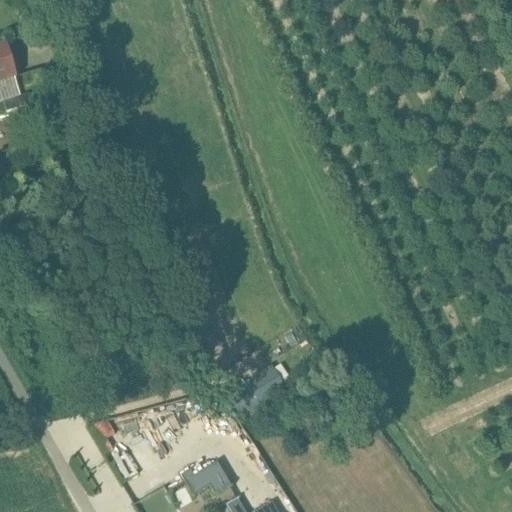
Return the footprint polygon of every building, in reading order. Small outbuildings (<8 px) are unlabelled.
[(0,102),(20,96),(14,78),(15,78),(5,46),(0,47),(0,102)] [(63,69),(44,74),(47,87),(66,82),(63,69)] [(29,95),(4,102),(7,113),(32,105),(29,95)] [(243,384),(254,401),(285,382),(274,365),(243,384)] [(190,474),(181,478),(193,498),(209,489),(214,498),(230,488),(216,465),(193,479),(190,474)]
